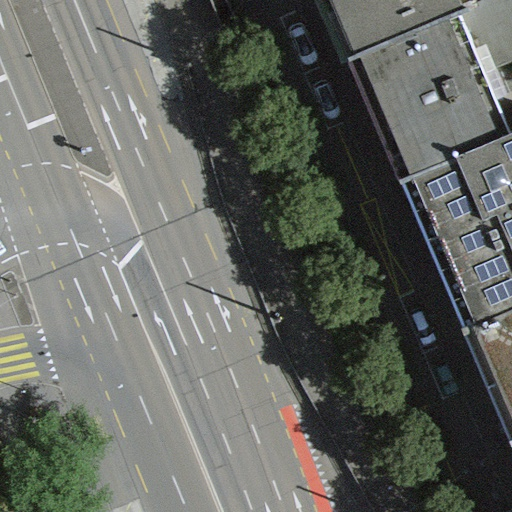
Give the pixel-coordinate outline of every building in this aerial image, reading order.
[(240,29),(228,0),(212,0),(226,35),(240,29)] [(324,0),(348,56),(473,4),(471,0),(324,0)] [(511,0),(481,0),(480,0),(473,4),(348,56),(363,89),(400,178),(511,132),(484,66),(511,54),(511,0)] [(463,328),(511,307),(511,131),(511,132),(400,178),(401,179),(417,216),(463,328)] [(511,437),(511,436),(511,307),(463,328),(476,357),(511,437)]
